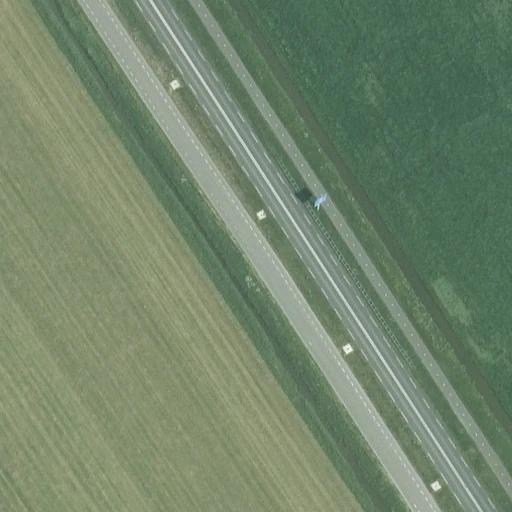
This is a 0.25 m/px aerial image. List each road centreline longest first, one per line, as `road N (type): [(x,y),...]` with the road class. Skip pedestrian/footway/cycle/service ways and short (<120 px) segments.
road 1 (unclassified): [(90,0),(426,511)]
road 2 (primary): [(148,0),(480,511)]
